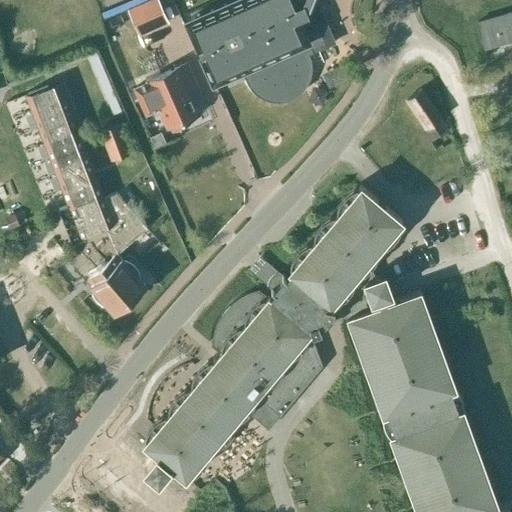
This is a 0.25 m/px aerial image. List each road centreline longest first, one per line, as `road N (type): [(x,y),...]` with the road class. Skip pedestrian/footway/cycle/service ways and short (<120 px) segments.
road 1 (tertiary): [(27,511),(136,387),(382,73),(393,29)]
road 2 (residential): [(511,278),(453,73),(436,50),(393,29)]
